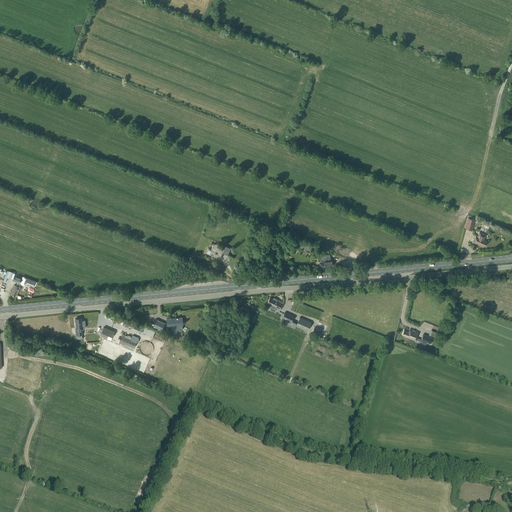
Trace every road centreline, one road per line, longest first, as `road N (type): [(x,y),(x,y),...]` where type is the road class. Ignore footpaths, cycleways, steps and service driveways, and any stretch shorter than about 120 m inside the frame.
road 1 (primary): [(0,310),(511,260)]
road 2 (unclassified): [(0,316),(287,289)]
road 3 (unclassified): [(287,289),(411,277)]
